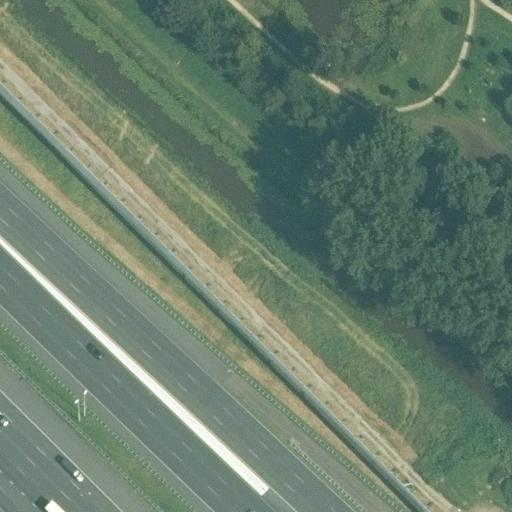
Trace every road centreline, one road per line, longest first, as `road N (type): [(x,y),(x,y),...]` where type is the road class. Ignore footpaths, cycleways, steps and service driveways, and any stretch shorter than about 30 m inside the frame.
road 1 (motorway): [(322,511),(0,223)]
road 2 (motorway): [(240,511),(0,262)]
